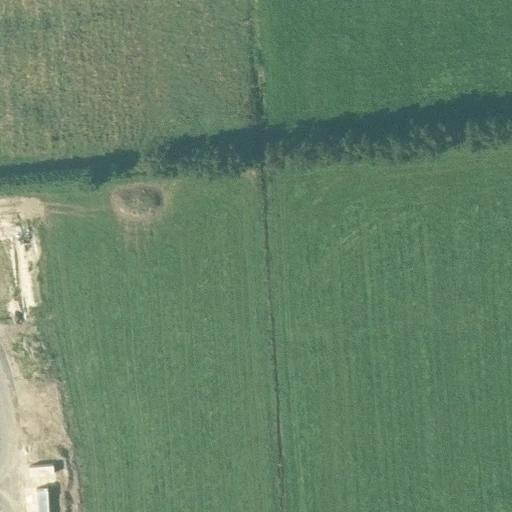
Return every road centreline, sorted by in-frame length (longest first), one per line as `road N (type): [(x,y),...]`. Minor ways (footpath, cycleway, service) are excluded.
road 1 (residential): [(252,191),(326,372),(339,511)]
road 2 (residential): [(252,191),(511,161)]
road 3 (residential): [(0,220),(252,191)]
road 4 (residential): [(219,0),(231,140),(252,191)]
